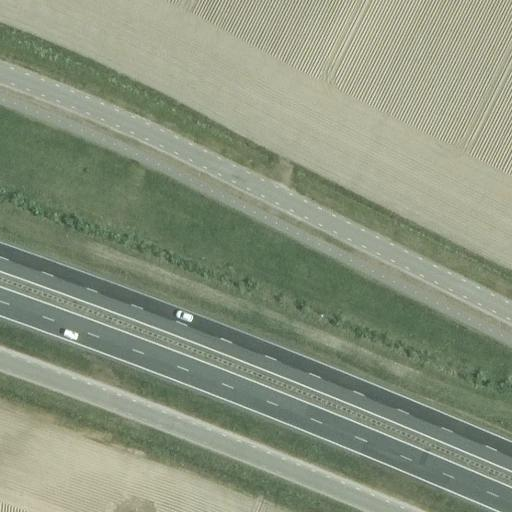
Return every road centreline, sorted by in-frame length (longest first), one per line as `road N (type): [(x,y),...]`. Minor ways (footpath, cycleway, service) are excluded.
road 1 (unclassified): [(511,309),(0,72)]
road 2 (trunk): [(511,458),(155,312),(0,258)]
road 3 (trunk): [(0,306),(511,502)]
road 4 (unclassified): [(0,361),(387,511)]
